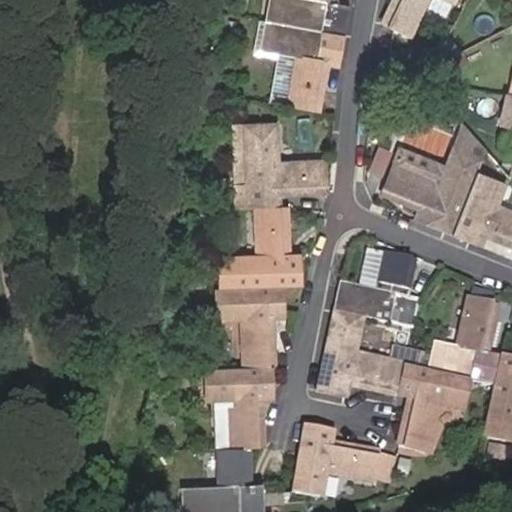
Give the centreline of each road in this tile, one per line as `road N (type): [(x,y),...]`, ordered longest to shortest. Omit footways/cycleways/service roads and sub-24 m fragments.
road 1 (residential): [(341,212),(292,406),(367,421)]
road 2 (residential): [(371,0),(341,212)]
road 3 (residential): [(341,212),(511,279)]
